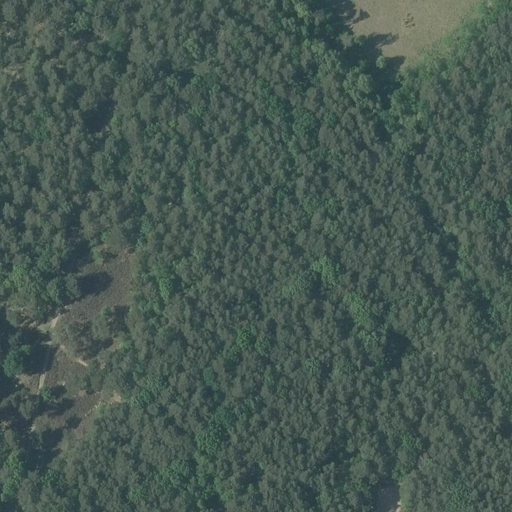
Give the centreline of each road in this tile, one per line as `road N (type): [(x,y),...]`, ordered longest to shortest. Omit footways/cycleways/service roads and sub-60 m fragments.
road 1 (unknown): [(367,156),(336,174),(511,423)]
road 2 (unknown): [(336,174),(171,0)]
